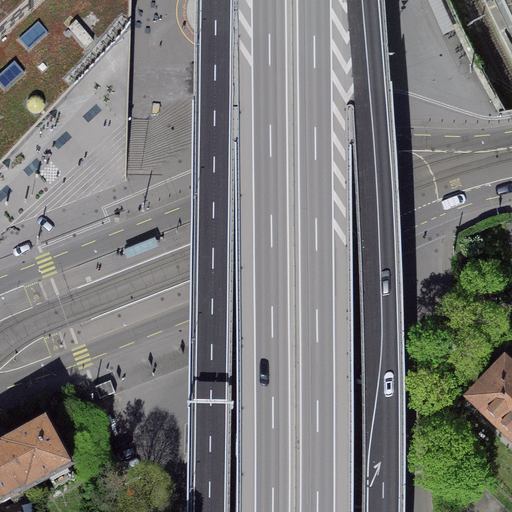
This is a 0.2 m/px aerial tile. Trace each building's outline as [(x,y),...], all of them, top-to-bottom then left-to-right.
[(0,0),(0,169),(47,119),(132,29),(132,0),(0,0)] [(511,35),(511,0),(494,0),(496,5),(511,35)] [(511,376),(503,368),(470,402),(511,442),(511,376)] [(110,381),(95,387),(100,400),(115,394),(110,381)] [(5,442),(1,445),(27,492),(71,468),(45,420),(5,442)] [(0,447),(0,504),(24,491),(25,493),(27,492),(1,445),(0,445),(0,446),(0,447)]
